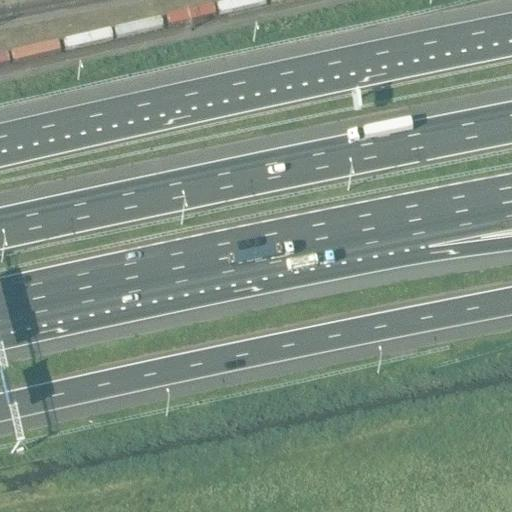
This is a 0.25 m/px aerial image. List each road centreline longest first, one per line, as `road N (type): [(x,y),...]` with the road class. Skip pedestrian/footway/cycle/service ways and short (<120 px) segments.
road 1 (motorway): [(511,29),(0,140)]
road 2 (motorway): [(511,129),(0,237)]
road 3 (motorway): [(0,406),(511,303)]
road 4 (motorway): [(0,310),(337,237)]
road 5 (motorway): [(337,237),(511,205)]
road 6 (motorway): [(337,237),(511,227)]
